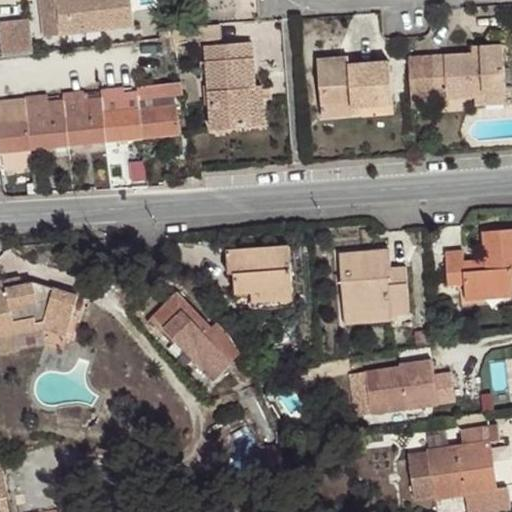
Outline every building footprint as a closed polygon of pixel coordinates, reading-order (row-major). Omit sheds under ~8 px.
[(46,0),(51,35),(132,25),(129,0),(46,0)] [(0,31),(3,56),(34,53),(30,22),(0,24),(0,31)] [(221,25),(171,28),(174,44),(186,41),(222,39),(221,25)] [(212,129),(252,126),(249,88),(255,87),(253,43),(206,46),(212,129)] [(506,90),(503,46),(481,47),(482,60),(473,60),(473,53),(409,56),(411,89),(433,87),(433,89),(448,89),(449,98),(484,96),(483,91),(506,90)] [(473,48),(473,53),(473,60),(482,60),(481,47),(473,48)] [(393,98),(390,62),(354,65),(355,66),(349,66),(349,70),(343,71),(341,58),(318,59),(322,107),(344,105),(344,108),(353,107),(380,105),(379,99),(393,98)] [(348,58),(341,58),(343,71),(349,70),(349,66),(348,58)] [(182,82),(186,103),(200,100),(195,75),(181,77),(182,82)] [(181,82),(138,87),(138,92),(139,100),(152,99),(171,97),(183,95),(181,82)] [(249,88),(252,126),(264,126),(262,87),(255,87),(249,88)] [(433,87),(411,89),(412,100),(449,98),(448,89),(433,89),(433,87)] [(102,100),(106,141),(143,138),(140,108),(139,100),(138,92),(125,94),(124,89),(101,91),(102,100)] [(483,91),(484,96),(484,105),(507,104),(506,90),(483,91)] [(65,103),(69,145),(106,141),(102,100),(85,102),(84,93),(65,95),(65,103)] [(25,100),(30,149),(69,145),(65,103),(49,105),(48,97),(25,100)] [(171,97),(152,99),(154,107),(172,105),(171,97)] [(30,149),(25,100),(0,102),(0,145),(1,153),(2,153),(30,149)] [(140,108),(143,138),(181,135),(177,105),(172,105),(154,107),(140,108)] [(344,105),(322,107),(322,118),(354,115),(353,107),(344,108),(344,105)] [(30,149),(2,153),(4,166),(10,170),(25,169),(31,162),(30,149)] [(511,230),(482,233),(484,260),(472,261),(472,269),(464,269),(463,262),(463,251),(446,253),(448,285),(465,284),(465,293),(511,289),(511,230)] [(234,272),(236,293),(253,292),(293,289),(290,246),(227,251),(229,272),(234,272)] [(410,314),(407,284),(388,285),(387,268),(391,268),(390,251),(340,256),(344,312),(391,309),(392,315),(410,314)] [(472,261),(463,262),(464,269),(472,269),(472,261)] [(388,285),(407,284),(407,267),(391,268),(387,268),(388,285)] [(1,281),(2,289),(15,287),(13,279),(1,281)] [(0,352),(19,348),(17,335),(14,320),(36,316),(37,322),(43,320),(45,330),(66,336),(78,295),(54,288),(53,291),(35,284),(34,283),(15,287),(2,289),(0,289),(0,352)] [(293,289),(253,292),(254,302),(294,299),(293,289)] [(511,289),(465,293),(466,300),(511,296),(511,289)] [(165,327),(203,367),(228,345),(224,341),(228,337),(216,324),(213,327),(181,293),(166,307),(176,318),(165,327)] [(176,318),(166,307),(156,317),(165,327),(176,318)] [(391,309),(344,312),(345,324),(392,320),(392,315),(391,309)] [(14,320),(17,335),(45,330),(43,320),(37,322),(36,316),(14,320)] [(228,345),(203,367),(213,379),(240,354),(236,346),(228,337),(224,341),(228,345)] [(358,415),(459,401),(455,368),(433,371),(431,358),(351,368),(358,415)] [(498,425),(461,430),(463,445),(430,449),(431,451),(408,454),(415,499),(437,496),(438,497),(498,488),(491,442),(500,440),(498,425)] [(0,511),(10,511),(8,501),(0,503),(0,511)]
